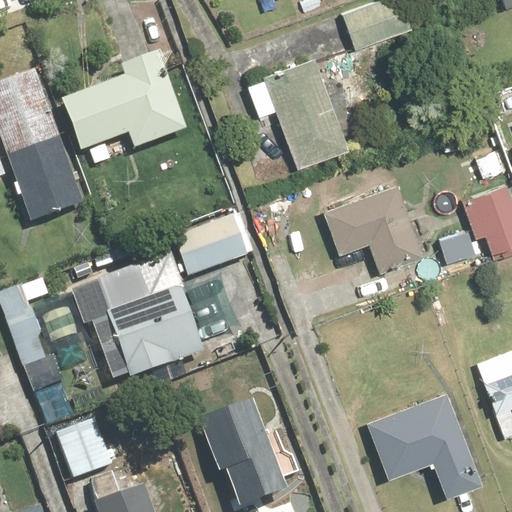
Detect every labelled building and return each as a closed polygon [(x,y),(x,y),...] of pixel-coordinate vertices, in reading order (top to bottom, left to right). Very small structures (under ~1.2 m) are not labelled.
[(371,0),(341,10),(355,49),(417,28),(407,0),(371,0)] [(132,150),(192,130),(164,47),(126,60),(130,72),(65,94),(84,152),(128,137),(132,150)] [(353,149),(322,56),(248,81),(261,118),(277,113),(296,168),(353,149)] [(89,199),(43,66),(0,80),(0,129),(31,219),(89,199)] [(0,187),(9,185),(0,160),(0,187)] [(403,179),(324,205),(340,253),(370,243),(380,271),(428,254),(403,179)] [(511,186),(510,180),(463,195),(485,259),(511,249),(511,186)] [(227,209),(162,232),(177,276),(243,254),(227,209)] [(89,305),(114,379),(191,353),(166,279),(140,288),(132,265),(94,278),(101,301),(89,305)] [(511,345),(478,357),(498,414),(511,408),(511,345)] [(196,406),(231,511),(235,511),(295,492),(258,385),(196,406)] [(456,386),(368,416),(389,478),(435,463),(447,498),(489,483),(456,386)] [(102,406),(54,422),(73,479),(87,475),(99,511),(159,511),(140,454),(120,461),(102,406)] [(51,511),(48,502),(17,511),(51,511)]
